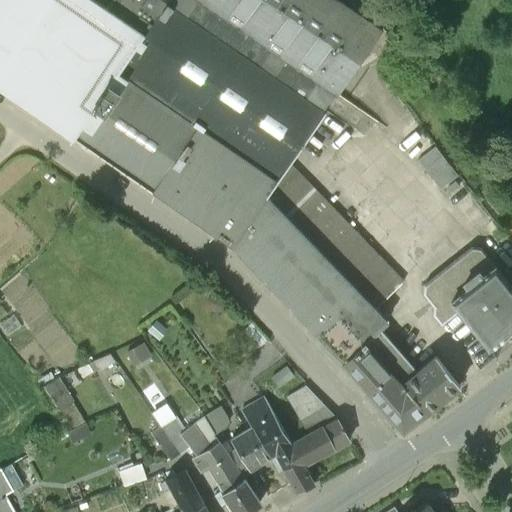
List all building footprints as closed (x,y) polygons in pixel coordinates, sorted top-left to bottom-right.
[(0,0),(0,89),(73,140),(117,78),(122,69),(121,69),(143,38),(106,9),(92,0),(0,0)] [(92,0),(106,9),(112,0),(92,0)] [(162,0),(112,0),(106,9),(143,38),(167,3),(162,0)] [(195,133),(274,187),(289,165),(338,97),(195,0),(170,0),(168,4),(167,3),(143,38),(121,69),(122,69),(117,78),(195,133)] [(195,0),(338,97),(382,30),(368,7),(361,0),(195,0)] [(117,78),(73,140),(152,194),(195,133),(117,78)] [(232,249),(266,199),(274,187),(195,133),(152,194),(232,249)] [(417,163),(440,192),(458,179),(435,149),(417,163)] [(404,284),(289,165),(274,187),(266,199),(376,311),(404,284)] [(380,330),(387,323),(376,311),(266,199),(232,249),(344,365),(363,348),(361,346),(365,343),(367,344),(381,331),(380,330)] [(482,278),(494,268),(481,250),(472,249),(424,287),(424,297),(434,309),(433,317),(441,328),(458,313),(450,303),(467,290),(463,285),(478,273),(482,278)] [(511,289),(495,268),(494,268),(482,278),(478,273),(463,285),(467,290),(450,303),(458,313),(488,350),(511,330),(511,289)] [(13,317),(0,326),(0,328),(7,338),(21,329),(13,317)] [(158,342),(166,332),(155,323),(147,333),(158,342)] [(258,350),(267,342),(252,324),(243,333),(258,350)] [(361,346),(363,348),(344,365),(343,366),(403,433),(426,416),(402,387),(418,374),(381,331),(367,344),(365,343),(361,346)] [(150,359),(143,345),(125,355),(132,368),(150,359)] [(111,355),(77,371),(82,381),(116,364),(111,355)] [(418,374),(402,387),(426,416),(460,388),(435,360),(418,374)] [(270,379),(277,390),(293,380),(286,369),(270,379)] [(69,430),(84,423),(58,380),(39,389),(69,430)] [(309,425),(314,433),(337,420),(306,387),(287,398),(304,428),(309,425)] [(283,471),(283,472),(294,466),(293,464),(300,461),(292,446),(264,399),(243,412),(253,429),(271,459),(270,460),(274,466),(279,473),(283,471)] [(190,448),(196,457),(218,443),(215,436),(224,430),(228,422),(220,408),(204,417),(185,431),(168,406),(153,416),(160,427),(151,433),(170,461),(190,448)] [(314,433),(292,446),(300,461),(303,467),(329,452),(349,441),(337,420),(314,433)] [(236,450),(227,457),(241,478),(270,460),(271,459),(253,429),(231,442),(236,450)] [(201,473),(209,468),(227,457),(218,443),(196,457),(193,459),(201,473)] [(241,478),(227,457),(209,468),(223,493),(243,481),(241,478)] [(294,466),(283,472),(290,482),(291,481),(298,494),(314,486),(309,479),(303,467),(300,461),(293,464),(294,466)] [(146,480),(141,466),(120,473),(124,487),(146,480)] [(0,511),(12,511),(4,497),(22,487),(13,470),(0,476),(0,511)] [(165,482),(181,511),(193,511),(203,507),(200,503),(185,473),(165,482)] [(243,481),(223,493),(221,494),(233,511),(248,511),(260,505),(243,481)]
